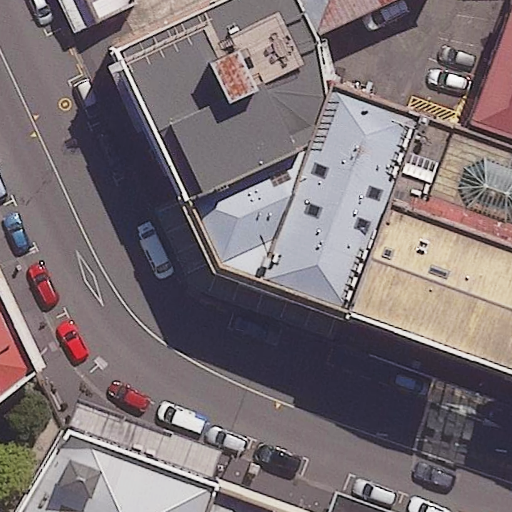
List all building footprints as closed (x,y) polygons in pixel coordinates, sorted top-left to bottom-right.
[(332,39),(313,0),(225,0),(116,51),(183,193),(276,149),(286,144),(254,76),(332,39)] [(348,0),(356,15),(388,0),(348,0)] [(511,54),(491,113),(511,120),(511,54)] [(267,293),(337,318),(375,213),(399,146),(329,121),(299,206),(267,293)] [(274,153),(186,194),(206,237),(260,288),(294,196),(274,153)] [(511,248),(383,202),(340,320),(492,374),(496,363),(511,318),(511,248)] [(0,393),(35,365),(0,277),(0,393)] [(511,368),(511,318),(496,363),(511,368)] [(23,511),(213,511),(227,476),(83,425),(23,511)] [(314,511),(316,508),(227,476),(213,511),(314,511)]
